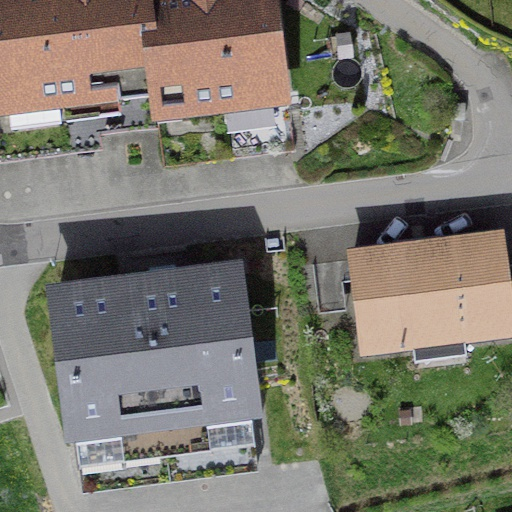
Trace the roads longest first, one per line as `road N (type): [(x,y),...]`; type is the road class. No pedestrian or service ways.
road 1 (residential): [(0,243),(511,182)]
road 2 (residential): [(384,0),(461,58),(484,88),(511,163)]
